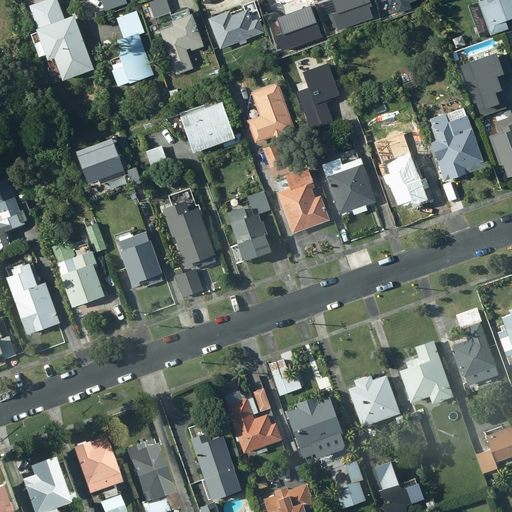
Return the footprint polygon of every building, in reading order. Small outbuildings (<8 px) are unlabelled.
[(94,69),(74,15),(64,18),(57,0),(44,0),(29,6),(37,28),(36,29),(37,31),(30,34),(38,57),(45,55),(56,83),(94,69)] [(127,0),(105,0),(109,9),(128,2),(127,0)] [(175,12),(170,0),(154,0),(150,2),(157,19),(175,12)] [(329,0),(335,13),(331,15),(337,31),(370,19),(366,9),(370,7),(367,0),(329,0)] [(416,0),(386,0),(388,7),(393,5),(396,15),(411,10),(408,4),(417,1),(416,0)] [(511,0),(482,0),(479,2),(490,36),(509,29),(506,21),(511,18),(511,0)] [(322,38),(310,5),(278,17),(284,32),(276,35),(282,51),(322,38)] [(203,46),(192,13),(189,14),(187,8),(171,14),(173,20),(171,20),(173,25),(160,29),(169,55),(189,48),(190,51),(203,46)] [(230,10),(208,18),(220,49),(239,42),(240,45),(247,42),(246,39),(264,32),(259,18),(252,20),(248,9),(232,15),(230,10)] [(129,82),(130,84),(154,74),(139,34),(144,32),(136,10),(117,18),(124,38),(113,41),(119,57),(110,60),(114,69),(111,70),(118,86),(129,82)] [(494,55),(467,64),(480,99),(474,101),(479,117),(505,109),(496,85),(504,82),(502,75),(510,72),(504,55),(496,58),(494,55)] [(310,89),(299,93),(312,128),(331,121),(324,101),(330,98),(329,96),(337,93),(325,59),(318,62),(316,66),(317,68),(305,73),(310,89)] [(197,75),(194,66),(187,68),(190,77),(197,75)] [(248,120),(256,142),(272,137),(273,139),(285,135),(284,133),(294,130),(279,87),(274,83),(251,91),(252,94),(250,95),(247,113),(249,119),(248,120)] [(235,138),(222,102),(180,117),(193,152),(235,138)] [(485,166),(464,107),(431,119),(433,126),(431,127),(436,141),(430,142),(432,146),(429,146),(434,158),(436,158),(444,181),(485,166)] [(497,135),(489,138),(504,178),(511,175),(511,115),(492,123),(497,135)] [(432,165),(414,116),(372,131),(376,143),(371,145),(378,164),(399,156),(402,162),(417,156),(422,169),(432,165)] [(125,175),(112,138),(75,151),(87,184),(98,180),(100,185),(125,175)] [(288,160),(281,140),(264,146),(272,166),(288,160)] [(164,145),(146,151),(153,170),(171,164),(164,145)] [(353,153),(322,164),(340,215),(352,210),(354,215),(364,211),(362,207),(376,202),(361,158),(355,160),(353,153)] [(280,191),(278,192),(293,234),(330,220),(321,196),(315,198),(311,189),(315,187),(308,167),(285,175),(286,178),(276,181),(280,191)] [(132,187),(141,184),(136,168),(127,170),(132,187)] [(0,231),(0,232),(0,250),(11,247),(5,231),(24,224),(7,178),(0,180),(0,231)] [(172,206),(162,210),(173,237),(174,236),(186,268),(193,266),(194,270),(221,261),(200,207),(199,204),(195,205),(189,188),(168,196),(172,206)] [(244,207),(227,213),(238,244),(230,247),(236,263),(244,260),(244,263),(273,253),(259,214),(271,210),(265,190),(247,196),(251,209),(246,211),(244,207)] [(95,217),(84,221),(95,252),(106,248),(95,217)] [(122,250),(120,251),(133,288),(144,284),(145,287),(162,280),(160,274),(162,274),(150,241),(148,241),(145,233),(134,237),(133,235),(119,241),(122,250)] [(62,275),(60,275),(72,307),(105,296),(94,267),(98,266),(92,251),(76,257),(70,240),(52,247),(57,263),(62,275)] [(9,276),(6,277),(27,335),(60,324),(45,282),(37,285),(29,263),(24,265),(23,261),(7,267),(9,276)] [(455,315),(460,328),(482,321),(477,308),(455,315)] [(497,369),(480,322),(463,328),(467,340),(456,345),(457,347),(454,348),(456,355),(454,355),(460,372),(462,371),(464,378),(483,371),(484,374),(497,369)] [(511,326),(509,327),(510,331),(502,334),(511,361),(511,326)] [(0,334),(0,355),(3,355),(4,358),(15,354),(9,337),(2,339),(0,334)] [(454,397),(434,340),(415,347),(419,358),(406,362),(408,368),(399,371),(410,403),(430,397),(433,404),(454,397)] [(284,358),(268,363),(280,396),(302,389),(297,373),(290,376),(284,358)] [(348,389),(362,428),(401,413),(387,375),(373,380),(371,375),(354,381),(356,386),(348,389)] [(264,389),(253,392),(260,412),(271,408),(264,389)] [(298,409),(287,412),(304,459),(315,454),(317,459),(343,449),(345,445),(343,439),(345,438),(330,397),(319,401),(317,396),(296,404),(298,409)] [(247,398),(226,406),(243,454),(256,449),(258,455),(267,451),(266,446),(282,440),(276,423),(271,425),(268,415),(255,420),(253,415),(258,413),(253,398),(247,400),(247,398)] [(424,433),(417,412),(406,416),(413,437),(424,433)] [(402,415),(395,418),(397,425),(405,422),(402,415)] [(511,427),(486,436),(490,449),(476,454),(483,474),(497,469),(495,463),(511,457),(511,427)] [(208,433),(190,439),(204,480),(200,481),(207,500),(241,489),(223,437),(211,441),(208,433)] [(75,449),(72,450),(88,496),(122,484),(105,438),(84,446),(84,443),(74,446),(75,449)] [(154,441),(125,451),(141,496),(143,496),(146,503),(141,504),(143,511),(169,511),(164,499),(174,495),(154,441)] [(71,505),(54,460),(30,468),(33,477),(21,481),(32,511),(55,511),(55,510),(71,505)] [(357,462),(346,465),(352,484),(363,480),(357,462)] [(403,489),(401,487),(399,486),(391,462),(375,467),(383,490),(379,492),(380,494),(382,497),(384,499),(386,502),(380,509),(385,511),(406,511),(406,506),(424,500),(419,484),(409,487),(405,489),(403,489)] [(267,474),(254,479),(257,490),(271,485),(267,474)] [(351,484),(335,489),(342,509),(366,501),(360,482),(351,485),(351,484)] [(275,495),(263,499),(267,511),(306,511),(306,510),(315,507),(307,485),(289,491),(287,487),(274,491),(275,495)] [(12,511),(4,486),(0,487),(0,511),(12,511)] [(124,511),(120,497),(99,503),(102,511),(124,511)] [(435,508),(432,500),(425,502),(428,511),(435,508)] [(218,511),(215,502),(200,508),(201,511),(218,511)]
